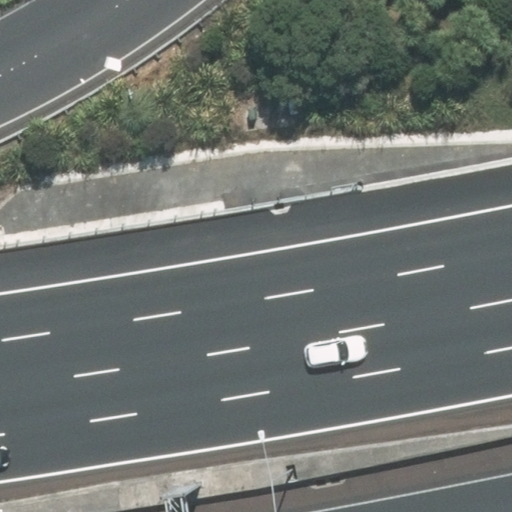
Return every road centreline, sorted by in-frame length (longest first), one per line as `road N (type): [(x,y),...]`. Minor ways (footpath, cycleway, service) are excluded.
road 1 (motorway): [(0,432),(511,350)]
road 2 (motorway): [(0,68),(119,0)]
